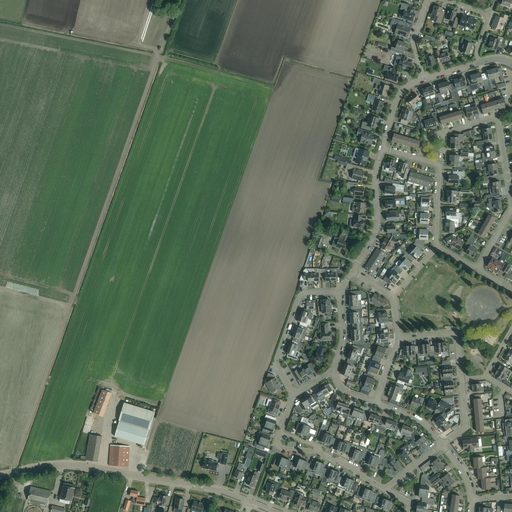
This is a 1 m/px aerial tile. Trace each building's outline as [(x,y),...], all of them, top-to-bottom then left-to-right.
[(439,14),(441,8),(434,6),(431,14),(435,16),(433,21),(440,24),(443,15),(439,14)] [(402,19),(402,18),(408,20),(412,22),(414,16),(413,16),(414,15),(415,15),(415,14),(413,13),(415,9),(410,7),(408,7),(407,11),(404,11),(403,14),(401,13),(399,15),(399,16),(399,18),(402,19)] [(449,10),(448,10),(446,19),(452,21),(450,26),(455,28),(458,18),(454,17),(456,12),(452,11),(453,11),(449,10)] [(508,16),(507,16),(502,14),(501,18),(496,16),(492,27),(500,30),(503,21),(506,22),(508,16)] [(473,30),(476,20),(462,15),(459,25),(473,30)] [(407,23),(402,21),(396,19),(394,25),(397,26),(396,29),(394,29),(394,31),(395,33),(395,34),(407,38),(410,29),(405,27),(407,23),(411,25),(411,24),(407,23)] [(503,38),(498,36),(497,40),(491,38),(487,48),(496,51),(498,45),(501,46),(503,38)] [(471,40),(462,37),(460,43),(462,43),(462,46),(463,46),(461,52),(469,55),(471,48),(473,44),(470,43),(471,40)] [(406,44),(402,42),(398,41),(395,48),(391,47),(390,51),(405,56),(408,49),(405,48),(406,44)] [(434,51),(435,53),(436,58),(439,57),(441,63),(450,60),(448,55),(450,55),(448,49),(442,51),(442,54),(440,55),(438,50),(434,51)] [(428,67),(435,64),(433,56),(429,57),(428,53),(424,54),(428,67)] [(407,58),(403,56),(402,56),(400,60),(398,67),(410,71),(412,64),(406,62),(407,58)] [(398,69),(385,65),(383,71),(387,72),(385,78),(396,82),(398,75),(395,74),(395,72),(396,73),(398,69)] [(492,70),(494,78),(500,76),(500,79),(501,82),(504,81),(502,75),(499,76),(497,68),(492,70)] [(494,78),(492,70),(486,71),(489,79),(486,80),(488,86),(491,85),(490,82),(491,82),(491,83),(494,82),(494,81),(495,81),(494,78)] [(480,73),(475,75),(478,83),(478,84),(478,85),(480,85),(481,85),(481,86),(484,85),(484,87),(488,86),(486,80),(483,81),(480,73)] [(475,85),(478,84),(478,83),(475,75),(470,76),(472,84),(469,85),(471,91),(474,90),(474,89),(476,88),(475,85)] [(466,86),(464,77),(458,79),(462,90),(466,89),(466,87),(466,86)] [(383,80),(375,78),(374,82),(377,83),(375,89),(379,90),(377,94),(381,95),(386,96),(389,86),(382,84),(383,81),(388,82),(383,80)] [(462,90),(458,79),(453,80),(456,88),(457,90),(457,91),(462,90)] [(420,99),(415,92),(411,95),(412,95),(406,100),(411,106),(420,99)] [(379,97),(374,96),(368,94),(367,99),(372,100),(371,105),(373,105),(371,110),(381,113),(384,102),(378,101),(379,97)] [(497,101),(499,109),(505,107),(502,96),(499,97),(500,99),(500,100),(497,101)] [(424,107),(426,110),(432,108),(431,104),(427,106),(425,99),(422,100),(424,107)] [(499,109),(497,101),(494,102),(493,99),(491,100),(494,110),(499,108),(499,109)] [(489,112),(486,104),(483,105),(482,102),(480,103),(481,109),(483,114),(489,112)] [(471,108),(473,116),(476,115),(476,116),(479,115),(477,111),(476,106),(471,108)] [(409,111),(407,110),(403,109),(401,116),(400,115),(399,118),(401,119),(400,123),(407,125),(409,121),(407,120),(409,111)] [(431,128),(429,119),(426,120),(426,119),(424,118),(423,119),(422,114),(423,113),(418,116),(419,118),(422,127),(425,126),(426,129),(431,128)] [(429,119),(431,128),(432,127),(432,128),(433,128),(434,128),(435,128),(434,127),(437,126),(435,120),(438,119),(435,113),(432,114),(433,117),(432,117),(432,118),(429,119)] [(379,119),(374,117),(369,116),(367,123),(363,122),(361,128),(369,130),(370,127),(375,129),(377,123),(378,123),(379,119)] [(371,133),(366,131),(358,129),(356,135),(362,136),(360,143),(371,146),(373,137),(368,136),(369,133),(370,133),(371,133)] [(468,138),(471,137),(470,131),(463,133),(464,134),(453,134),(453,138),(451,137),(450,143),(459,143),(459,140),(462,141),(463,137),(464,136),(464,137),(467,136),(468,138)] [(459,146),(459,143),(450,143),(450,149),(460,149),(460,153),(468,153),(468,149),(462,149),(463,148),(461,146),(460,147),(459,146)] [(369,152),(364,150),(359,149),(355,163),(365,166),(365,165),(364,165),(367,158),(369,152)] [(479,163),(482,162),(486,162),(485,159),(490,158),(495,157),(495,151),(486,153),(482,153),(483,159),(479,159),(479,163)] [(389,169),(389,170),(395,172),(397,165),(394,164),(395,161),(388,159),(386,168),(389,169)] [(461,162),(461,161),(449,161),(449,167),(457,167),(457,170),(466,171),(466,167),(462,167),(462,162),(461,162)] [(359,167),(346,163),(345,169),(353,171),(352,173),(353,174),(351,178),(361,181),(364,172),(358,170),(359,167)] [(400,163),(399,167),(398,171),(397,173),(397,174),(398,174),(400,175),(401,174),(402,173),(403,173),(402,178),(406,179),(408,172),(405,171),(407,165),(400,163)] [(463,172),(460,172),(455,171),(455,176),(449,176),(448,183),(453,183),(458,184),(458,179),(461,180),(461,176),(463,176),(463,172)] [(413,183),(416,173),(410,172),(407,181),(413,183)] [(419,185),(422,175),(416,173),(413,183),(419,185)] [(425,186),(428,177),(422,175),(419,185),(425,186)] [(428,177),(425,186),(431,188),(433,179),(428,177)] [(357,184),(353,183),(347,182),(347,188),(355,189),(354,195),(358,196),(363,196),(364,188),(357,187),(357,184)] [(404,186),(399,185),(394,184),(393,187),(389,186),(388,187),(386,186),(384,193),(385,193),(385,194),(388,195),(388,194),(394,195),(395,191),(403,192),(404,186)] [(421,203),(429,203),(430,198),(427,198),(427,195),(418,194),(418,197),(419,197),(419,199),(421,199),(421,203)] [(403,200),(403,197),(394,197),(395,201),(385,201),(386,208),(396,208),(395,204),(399,204),(399,201),(403,200)] [(498,197),(488,199),(489,203),(486,203),(486,205),(487,207),(488,208),(489,208),(492,209),(493,209),(493,208),(494,212),(502,211),(500,200),(499,200),(498,197)] [(353,205),(352,212),(355,212),(359,213),(364,213),(365,203),(360,203),(357,202),(354,202),(353,204),(353,205)] [(429,208),(429,203),(421,203),(417,203),(417,210),(424,211),(424,208),(429,208)] [(452,219),(458,219),(461,220),(461,213),(456,213),(456,209),(446,209),(446,216),(452,216),(452,219)] [(401,210),(397,210),(392,210),(393,214),(386,214),(387,221),(392,221),(395,220),(395,218),(399,217),(399,214),(402,214),(401,210)] [(424,214),(424,211),(417,210),(417,213),(418,213),(418,218),(429,219),(429,214),(424,214)] [(362,215),(355,215),(354,220),(353,227),(358,228),(363,228),(364,221),(361,221),(362,215)] [(486,220),(492,223),(495,219),(491,216),(488,215),(486,220)] [(428,224),(429,219),(418,218),(418,219),(416,218),(416,226),(423,227),(424,224),(428,224)] [(458,219),(452,219),(450,219),(450,222),(445,222),(445,228),(445,233),(454,233),(454,227),(457,227),(458,219)] [(489,228),(492,223),(486,220),(483,224),(489,228)] [(487,233),(489,228),(483,224),(481,229),(487,233)] [(397,237),(400,238),(399,231),(396,231),(395,226),(391,226),(386,227),(387,233),(391,233),(392,237),(397,237)] [(417,229),(417,234),(419,234),(428,235),(428,230),(423,230),(423,227),(416,226),(416,229),(417,229)] [(484,238),(487,233),(481,229),(478,234),(480,235),(484,238)] [(334,238),(332,246),(341,249),(342,248),(344,249),(350,233),(343,230),(341,235),(340,234),(338,239),(334,238)] [(427,240),(428,235),(419,234),(419,235),(417,235),(417,239),(415,239),(415,242),(423,245),(423,240),(427,240)] [(456,236),(453,234),(446,239),(445,239),(448,243),(451,244),(451,245),(459,250),(464,242),(455,237),(456,236)] [(324,239),(319,237),(318,236),(314,246),(321,248),(324,239)] [(476,240),(472,237),(470,236),(468,241),(465,245),(469,247),(465,253),(468,255),(473,258),(477,250),(472,247),(476,240)] [(393,243),(390,241),(386,238),(382,245),(383,246),(381,248),(388,253),(392,246),(391,246),(393,243)] [(419,249),(423,245),(415,242),(413,244),(416,247),(412,250),(419,256),(423,252),(419,249)] [(374,253),(382,259),(386,254),(377,248),(374,253)] [(407,252),(405,254),(413,261),(414,259),(416,260),(419,256),(412,250),(411,249),(408,253),(407,252)] [(379,264),(382,259),(374,253),(371,258),(379,264)] [(508,255),(505,253),(499,262),(497,261),(497,262),(491,259),(487,266),(494,270),(495,267),(500,269),(503,264),(508,255)] [(403,262),(402,263),(409,268),(412,264),(411,263),(413,261),(405,254),(402,258),(401,259),(401,260),(402,261),(403,262)] [(376,269),(379,264),(371,258),(367,264),(376,269)] [(409,268),(402,263),(399,260),(395,264),(396,265),(394,267),(401,272),(403,270),(405,272),(409,268)] [(510,280),(511,275),(511,271),(510,270),(511,266),(505,262),(504,265),(503,266),(500,270),(507,274),(505,277),(503,276),(510,280)] [(373,274),(376,269),(367,264),(364,269),(373,274)] [(399,275),(401,272),(394,267),(392,269),(395,271),(392,275),(398,280),(402,277),(399,275)] [(308,281),(313,281),(313,269),(307,269),(307,271),(304,271),(304,274),(304,279),(304,278),(308,278),(308,281)] [(322,275),(322,269),(319,269),(313,269),(313,281),(319,281),(319,275),(322,275)] [(325,281),(330,281),(330,269),(322,269),(322,275),(325,275),(325,281)] [(330,269),(330,281),(336,281),(336,278),(340,277),(339,269),(330,269)] [(398,280),(392,275),(391,275),(389,273),(382,280),(389,284),(392,282),(395,284),(398,280)] [(349,301),(358,301),(361,300),(360,295),(361,295),(360,291),(350,291),(350,292),(352,292),(352,295),(349,296),(349,301)] [(369,294),(368,295),(369,304),(370,303),(371,302),(380,307),(381,305),(382,306),(384,303),(383,302),(384,300),(374,294),(373,295),(370,293),(369,294)] [(329,300),(321,300),(322,313),(331,313),(331,308),(330,308),(329,300)] [(356,309),(362,309),(361,301),(358,301),(349,301),(350,307),(356,306),(356,309)] [(300,316),(308,318),(310,319),(312,314),(309,313),(311,309),(314,309),(313,303),(306,303),(306,310),(304,309),(303,311),(302,310),(300,316)] [(350,318),(361,318),(362,318),(362,309),(356,309),(353,309),(353,313),(350,313),(350,318)] [(376,318),(387,317),(387,312),(384,312),(384,309),(377,310),(377,313),(375,313),(376,318)] [(308,318),(300,316),(298,321),(300,322),(299,325),(307,328),(310,319),(308,318)] [(378,326),(385,326),(385,323),(388,322),(387,317),(376,318),(376,324),(378,324),(378,326)] [(354,327),(362,326),(361,318),(350,318),(351,324),(354,324),(354,327)] [(320,324),(321,333),(320,333),(321,341),(332,340),(331,332),(329,332),(328,324),(320,324)] [(306,331),(307,328),(299,325),(298,328),(296,327),(294,332),(302,335),(304,330),(306,331)] [(351,335),(362,335),(362,326),(354,327),(354,330),(351,330),(351,335)] [(377,335),(389,333),(388,328),(386,329),(385,326),(378,326),(379,329),(377,329),(377,335)] [(302,335),(294,332),(292,337),(293,338),(292,340),(301,344),(303,339),(304,339),(305,338),(305,336),(302,335)] [(376,342),(380,344),(380,343),(383,342),(388,342),(387,339),(389,339),(389,333),(377,335),(377,338),(377,339),(376,342)] [(363,335),(362,335),(351,335),(351,341),(356,341),(356,345),(365,346),(365,341),(364,341),(363,335)] [(290,343),(288,348),(299,352),(302,344),(301,344),(292,340),(291,343),(290,343)] [(384,345),(380,344),(376,342),(373,350),(376,351),(384,354),(386,349),(383,348),(384,345)] [(438,354),(441,354),(440,343),(435,344),(435,346),(432,346),(433,356),(438,355),(438,354)] [(440,343),(441,354),(441,352),(446,351),(446,349),(449,349),(448,343),(445,343),(440,343)] [(433,356),(432,346),(430,346),(429,344),(424,345),(425,356),(433,356)] [(327,348),(320,345),(317,353),(315,359),(324,363),(326,356),(324,355),(327,348)] [(349,353),(357,355),(358,353),(361,354),(363,348),(359,347),(354,345),(353,348),(351,347),(349,353)] [(418,357),(425,356),(424,345),(419,345),(419,346),(416,346),(417,354),(418,357)] [(410,357),(409,355),(408,346),(403,347),(403,350),(401,350),(399,356),(399,359),(405,358),(407,359),(409,359),(410,357)] [(417,354),(416,346),(414,346),(408,346),(409,355),(417,354)] [(299,352),(288,348),(286,353),(288,354),(286,357),(296,360),(298,355),(295,354),(296,351),(299,352)] [(383,359),(384,354),(376,351),(374,356),(373,355),(372,358),(380,361),(381,358),(383,359)] [(357,356),(357,355),(349,353),(347,358),(350,359),(349,362),(354,363),(356,364),(359,356),(357,356)] [(379,364),(380,361),(372,358),(371,361),(370,361),(368,366),(371,366),(379,369),(381,364),(379,364)] [(303,369),(308,376),(312,373),(311,370),(315,367),(312,362),(303,368),(304,369),(303,369)] [(353,366),(354,363),(349,362),(348,365),(345,364),(343,369),(351,372),(353,366)] [(440,372),(452,371),(451,366),(451,363),(450,363),(442,364),(439,364),(440,369),(440,372)] [(497,370),(506,375),(509,370),(500,364),(497,370)] [(371,366),(368,366),(367,370),(368,371),(367,374),(373,376),(375,373),(377,374),(379,369),(371,366)] [(428,367),(415,369),(416,373),(424,372),(424,376),(428,376),(428,367)] [(398,380),(397,383),(404,385),(405,382),(408,383),(409,379),(411,379),(412,378),(413,376),(412,375),(410,373),(411,371),(404,368),(402,374),(400,373),(398,380)] [(303,379),(308,376),(303,369),(301,370),(300,369),(298,369),(297,370),(293,372),(298,380),(302,378),(303,379)] [(349,377),(351,372),(343,369),(341,374),(349,377)] [(506,375),(497,370),(494,375),(504,381),(505,381),(507,380),(506,378),(505,377),(506,375)] [(444,380),(450,379),(450,377),(452,376),(452,371),(440,372),(441,372),(440,372),(441,380),(444,380)] [(268,373),(266,378),(265,382),(266,382),(266,383),(271,393),(273,392),(273,393),(274,393),(275,393),(276,393),(277,392),(277,391),(276,390),(281,388),(283,393),(283,392),(275,378),(274,376),(274,375),(268,373)] [(373,376),(367,374),(365,373),(364,376),(362,381),(373,385),(375,380),(372,379),(373,376)] [(444,388),(453,387),(453,382),(451,382),(450,379),(444,380),(444,388)] [(373,385),(362,381),(361,382),(360,383),(360,384),(360,386),(362,387),(361,389),(369,392),(370,389),(372,390),(373,385)] [(389,391),(398,394),(403,396),(404,392),(402,391),(404,385),(397,383),(396,382),(395,386),(391,385),(389,391)] [(473,392),(483,391),(483,388),(481,388),(480,384),(472,385),(473,392)] [(320,389),(324,396),(329,393),(332,391),(329,385),(325,387),(325,386),(320,389)] [(108,415),(115,391),(104,387),(97,412),(108,415)] [(453,387),(444,388),(445,396),(454,395),(453,392),(454,392),(453,387)] [(324,396),(320,389),(315,392),(316,393),(313,394),(317,401),(319,399),(321,402),(326,399),(324,396)] [(395,401),(398,394),(389,391),(387,397),(391,398),(389,403),(397,406),(398,402),(395,401)] [(316,401),(317,401),(313,394),(311,396),(310,395),(305,398),(311,408),(317,404),(317,403),(316,401)] [(332,409),(335,402),(337,395),(334,394),(332,398),(332,399),(328,402),(332,409)] [(474,405),(481,404),(484,403),(484,398),(481,399),(480,394),(474,395),(475,399),(473,399),(474,405)] [(269,395),(268,396),(268,398),(267,398),(272,400),(268,411),(277,414),(281,402),(274,400),(275,398),(269,395)] [(413,397),(412,401),(410,406),(417,408),(418,405),(422,406),(424,399),(419,397),(419,399),(413,397)] [(442,399),(439,403),(433,400),(434,398),(431,397),(430,399),(429,398),(426,405),(433,409),(433,410),(435,411),(438,405),(440,406),(439,407),(443,412),(453,404),(453,397),(442,399)] [(311,408),(305,398),(300,401),(302,403),(298,405),(302,411),(306,409),(306,410),(307,410),(311,408)] [(339,415),(343,404),(338,402),(337,403),(335,402),(332,409),(331,412),(336,414),(339,415)] [(154,412),(124,403),(119,421),(115,437),(144,445),(149,430),(154,412)] [(348,417),(350,409),(348,408),(348,406),(343,404),(339,415),(339,416),(344,418),(345,416),(348,417)] [(440,427),(446,422),(444,419),(447,418),(446,416),(453,411),(455,410),(454,405),(450,408),(443,414),(441,415),(443,417),(436,422),(440,427)] [(357,417),(359,410),(354,408),(353,410),(350,409),(348,417),(353,419),(354,416),(357,417)] [(366,418),(367,415),(367,414),(364,413),(365,411),(359,410),(357,417),(356,420),(364,423),(365,420),(366,418)] [(373,423),(376,415),(370,414),(369,416),(367,415),(366,418),(365,420),(368,421),(367,422),(373,423)] [(268,419),(266,424),(274,427),(275,425),(276,426),(277,422),(276,422),(274,421),(275,418),(266,415),(265,418),(268,419)] [(380,429),(383,421),(380,420),(381,417),(376,415),(373,423),(376,425),(375,426),(376,427),(377,427),(377,428),(380,429)] [(302,434),(303,434),(308,422),(309,419),(304,417),(302,424),(298,423),(296,429),(299,430),(298,432),(299,433),(298,433),(302,435),(302,434)] [(503,428),(511,427),(511,418),(503,419),(503,423),(502,423),(503,428)] [(389,429),(392,421),(387,419),(385,422),(383,421),(380,429),(385,431),(386,428),(389,429)] [(397,432),(399,427),(396,426),(397,423),(392,421),(389,429),(391,430),(391,433),(396,434),(397,432)] [(308,422),(303,434),(305,435),(305,436),(308,437),(308,436),(309,436),(309,434),(315,436),(317,430),(313,429),(314,428),(313,426),(313,425),(312,424),(308,422)] [(446,422),(440,427),(444,432),(450,427),(452,425),(451,423),(448,424),(446,422)] [(263,429),(262,431),(268,434),(269,431),(272,432),(273,431),(273,432),(275,429),(274,428),(274,427),(266,424),(264,429),(263,429)] [(402,437),(402,434),(405,435),(408,427),(403,425),(402,428),(399,427),(397,432),(396,435),(402,437)] [(413,440),(416,435),(412,433),(413,429),(408,427),(405,435),(410,437),(410,438),(413,440)] [(511,427),(503,428),(503,433),(505,433),(505,437),(511,436),(511,427)] [(260,431),(257,439),(260,440),(268,443),(269,441),(270,442),(271,439),(270,438),(270,437),(271,435),(268,434),(262,431),(260,431)] [(323,442),(324,443),(327,434),(328,432),(325,431),(325,433),(322,432),(319,441),(320,441),(320,442),(323,443),(323,442)] [(333,444),(335,439),(332,438),(333,436),(327,434),(324,443),(326,443),(326,444),(329,445),(329,444),(330,444),(330,443),(333,444)] [(90,435),(85,460),(97,462),(102,436),(90,435)] [(418,447),(425,441),(422,437),(419,439),(416,435),(413,440),(411,442),(414,447),(417,445),(418,447)] [(340,451),(343,442),(337,441),(338,440),(338,439),(339,436),(336,436),(335,439),(333,444),(336,445),(334,449),(335,449),(335,450),(338,451),(338,450),(340,451)] [(509,443),(509,446),(511,445),(511,436),(505,437),(503,437),(503,439),(505,441),(506,442),(508,443),(509,443)] [(479,448),(478,443),(478,438),(470,439),(470,440),(462,441),(463,448),(466,447),(467,452),(474,452),(474,448),(479,448)] [(260,440),(257,439),(254,446),(256,447),(262,450),(263,447),(267,448),(268,448),(269,445),(268,444),(268,443),(260,440)] [(425,441),(418,447),(420,449),(417,451),(421,455),(428,450),(426,448),(429,446),(425,441)] [(348,452),(351,444),(348,442),(348,444),(343,442),(340,451),(341,451),(341,452),(344,454),(344,453),(345,453),(345,451),(348,452)] [(353,458),(355,459),(359,446),(354,445),(351,444),(348,452),(347,455),(350,456),(349,457),(350,457),(350,458),(353,459),(353,458)] [(407,448),(409,445),(407,444),(400,449),(402,451),(398,455),(405,464),(406,462),(407,463),(409,461),(411,459),(408,455),(411,453),(407,448)] [(115,446),(110,445),(109,460),(109,465),(128,467),(129,462),(130,446),(115,446)] [(364,458),(367,449),(359,446),(355,459),(356,459),(356,460),(359,461),(360,461),(361,457),(364,458)] [(249,448),(245,458),(251,460),(254,450),(249,448)] [(371,465),(375,454),(374,454),(375,452),(367,449),(364,458),(367,459),(365,463),(371,465)] [(375,454),(371,465),(376,467),(377,463),(380,464),(385,451),(380,450),(378,455),(375,454)] [(222,453),(220,464),(226,465),(228,454),(222,453)] [(281,467),(284,459),(279,457),(278,460),(275,459),(273,465),(276,466),(276,465),(281,467)] [(299,468),(302,460),(297,458),(295,463),(292,462),(290,468),(293,469),(294,467),(299,468)] [(398,460),(396,462),(394,459),(390,462),(388,459),(385,458),(382,466),(387,468),(389,466),(394,472),(400,467),(399,467),(402,465),(398,460)] [(430,467),(432,470),(434,468),(441,463),(438,458),(430,464),(432,466),(430,467)] [(209,459),(209,461),(205,460),(203,468),(216,471),(218,463),(213,462),(214,460),(209,459)] [(290,468),(292,462),(289,461),(290,460),(284,459),(281,467),(281,469),(283,470),(284,468),(287,469),(287,470),(289,471),(290,468)] [(308,470),(310,464),(307,463),(307,462),(302,460),(299,468),(304,470),(305,469),(308,470)] [(315,474),(319,462),(314,460),(312,465),(310,464),(308,470),(307,471),(315,474)] [(324,475),(326,469),(323,468),(324,464),(319,462),(315,474),(320,476),(320,477),(322,478),(324,475)] [(239,463),(236,472),(234,477),(240,479),(242,475),(242,473),(240,472),(243,464),(242,464),(239,463)] [(435,474),(428,479),(431,482),(438,477),(440,475),(438,472),(441,470),(445,467),(441,463),(434,468),(432,470),(435,474)] [(330,482),(334,471),(329,469),(329,470),(326,469),(324,475),(322,478),(320,483),(324,484),(324,482),(326,481),(330,482)] [(258,473),(255,471),(253,475),(250,473),(246,483),(253,486),(258,473)] [(337,487),(341,477),(338,476),(340,473),(334,471),(330,482),(335,484),(334,486),(337,487)] [(444,483),(452,477),(448,473),(444,476),(441,479),(444,483)] [(432,484),(431,482),(428,479),(424,474),(422,476),(421,482),(423,482),(426,480),(430,485),(432,484)] [(345,490),(349,479),(344,477),(344,478),(341,477),(337,487),(336,492),(339,493),(340,490),(339,490),(340,488),(345,490)] [(431,482),(432,484),(433,485),(440,480),(438,477),(431,482)] [(452,477),(444,483),(442,485),(445,489),(443,491),(444,493),(447,492),(453,489),(453,488),(451,489),(449,486),(455,482),(452,477)] [(349,479),(345,490),(345,491),(353,493),(354,490),(356,491),(359,483),(354,482),(355,481),(349,479)] [(280,484),(273,482),(269,480),(266,488),(267,488),(265,492),(269,493),(269,494),(272,495),(274,491),(277,492),(280,484)] [(71,501),(74,488),(64,486),(60,499),(71,501)] [(31,487),(30,492),(28,501),(47,505),(51,492),(31,487)] [(364,500),(365,498),(368,489),(363,488),(359,487),(356,496),(359,497),(359,498),(364,500)] [(377,494),(376,493),(373,492),(373,491),(368,489),(365,498),(370,500),(369,502),(374,503),(377,494)] [(131,490),(130,495),(130,496),(133,496),(132,501),(133,501),(133,503),(144,505),(146,498),(137,497),(138,491),(131,490)] [(283,499),(285,499),(288,501),(289,499),(292,500),(293,495),(295,491),(290,490),(289,492),(282,490),(279,498),(282,500),(283,499)] [(427,498),(428,493),(419,491),(418,497),(422,497),(422,500),(434,502),(434,499),(427,498)] [(295,498),(293,503),(295,504),(295,505),(296,506),(297,506),(298,506),(298,505),(300,505),(301,503),(305,504),(307,500),(307,499),(303,498),(303,497),(303,496),(304,494),(297,492),(297,494),(295,498)] [(158,498),(155,497),(154,503),(158,504),(158,505),(165,506),(167,497),(160,495),(160,499),(158,498)] [(374,505),(383,508),(386,500),(377,497),(374,505)] [(185,500),(177,498),(176,498),(174,508),(183,510),(185,500)] [(309,498),(308,500),(306,505),(309,506),(308,509),(317,511),(319,507),(320,504),(312,501),(312,500),(309,498)] [(386,500),(383,508),(389,510),(392,502),(386,500)] [(433,505),(434,502),(422,500),(421,503),(417,503),(417,508),(426,509),(426,504),(433,505)] [(197,511),(203,511),(202,511),(204,505),(201,504),(201,503),(197,502),(194,501),(191,510),(198,511),(197,511)]
